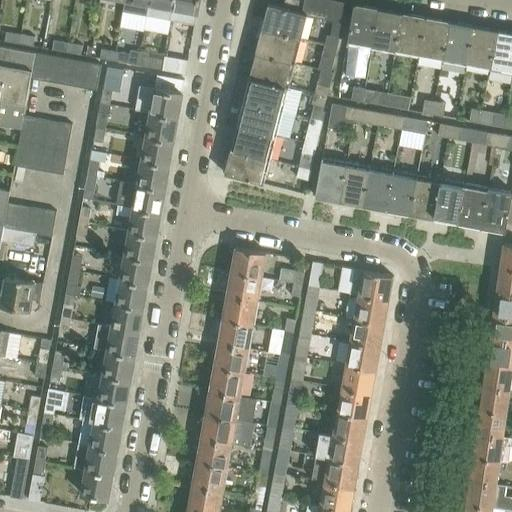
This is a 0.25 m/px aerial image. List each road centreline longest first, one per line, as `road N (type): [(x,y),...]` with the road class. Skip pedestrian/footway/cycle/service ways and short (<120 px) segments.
road 1 (unclassified): [(190,212),(390,248),(409,261),(418,279),(376,511)]
road 2 (unclassified): [(129,511),(190,212)]
road 3 (unclassified): [(190,212),(223,0)]
